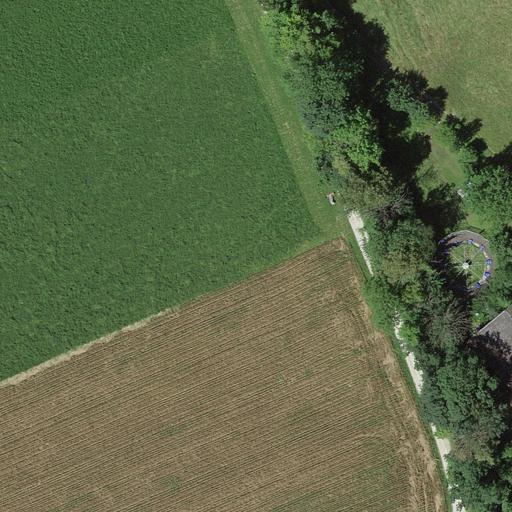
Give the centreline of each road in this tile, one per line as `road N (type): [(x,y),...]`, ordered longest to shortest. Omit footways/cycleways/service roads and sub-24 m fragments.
road 1 (track): [(271,0),(411,341),(462,511)]
road 2 (track): [(511,169),(330,0)]
